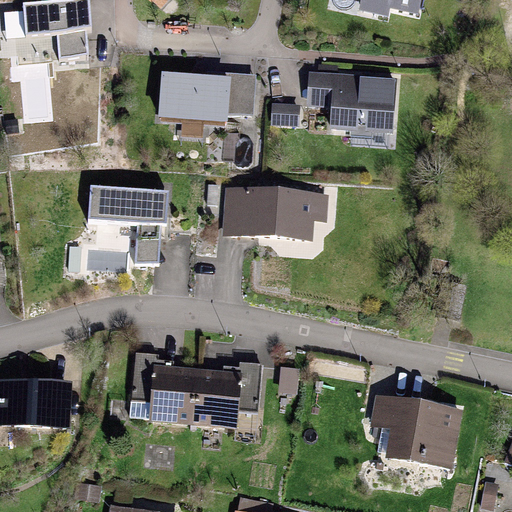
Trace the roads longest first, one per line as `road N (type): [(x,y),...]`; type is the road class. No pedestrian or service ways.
road 1 (residential): [(511,380),(198,315),(108,312),(0,347)]
road 2 (residential): [(480,69),(261,48)]
road 3 (residential): [(261,48),(124,40),(123,0)]
